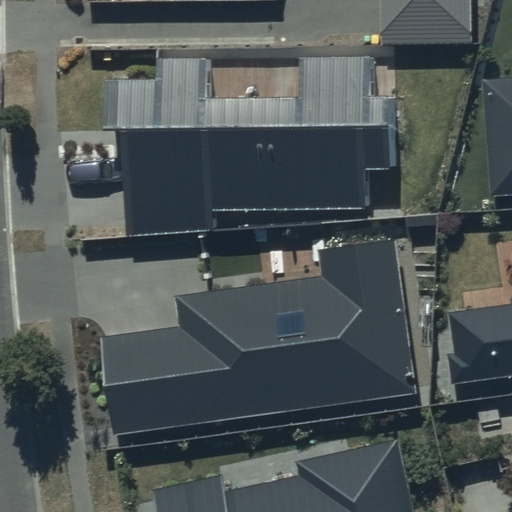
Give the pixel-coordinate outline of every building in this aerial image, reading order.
[(472,0),(381,0),(382,45),(473,43),(472,0)] [(210,58),(156,58),(155,80),(107,80),(102,129),(116,128),(127,236),(214,228),(214,211),(367,208),(365,168),(398,167),(395,96),(372,95),(372,59),(298,57),(296,98),(209,97),(210,58)] [(511,78),(484,80),(493,195),(511,193),(511,78)] [(322,275),(176,295),(180,326),(101,337),(114,433),(415,391),(394,240),(318,250),(322,275)] [(511,301),(448,311),(454,354),(447,355),(451,384),(511,375),(511,301)] [(220,477),(154,491),(158,511),(414,511),(399,439),(296,461),(299,476),(223,492),(220,477)]
